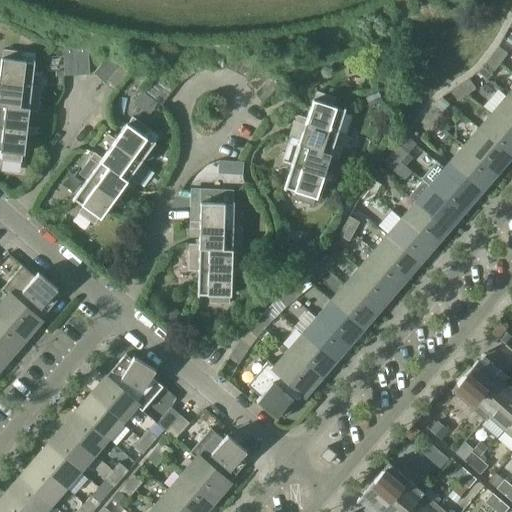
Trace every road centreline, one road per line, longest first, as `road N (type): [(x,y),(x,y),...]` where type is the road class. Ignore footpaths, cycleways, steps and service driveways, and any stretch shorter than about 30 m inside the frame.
road 1 (residential): [(511,205),(292,458)]
road 2 (residential): [(328,489),(511,274)]
road 3 (residential): [(292,458),(117,310)]
road 4 (residential): [(189,160),(182,96),(199,79),(230,81),(240,99),(213,143)]
road 5 (residential): [(0,447),(117,310)]
road 6 (residential): [(117,310),(149,262),(167,196),(189,160)]
road 7 (residential): [(15,223),(91,85)]
road 8 (residential): [(117,310),(15,223)]
